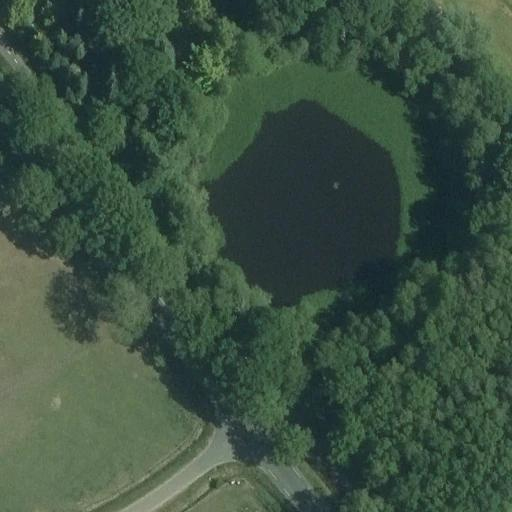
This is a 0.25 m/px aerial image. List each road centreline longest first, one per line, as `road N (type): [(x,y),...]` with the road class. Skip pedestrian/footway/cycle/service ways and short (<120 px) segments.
road 1 (secondary): [(250,429),(0,111)]
road 2 (tertiary): [(136,511),(250,429)]
